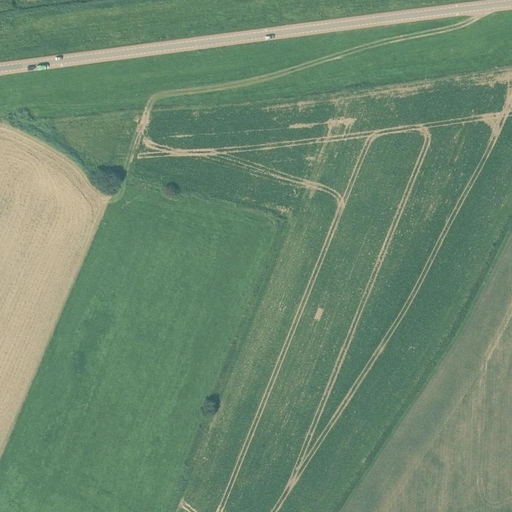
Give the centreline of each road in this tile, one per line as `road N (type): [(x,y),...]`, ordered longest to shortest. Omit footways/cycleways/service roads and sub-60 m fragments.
road 1 (secondary): [(0,71),(511,5)]
road 2 (unknown): [(487,8),(459,29),(149,99)]
